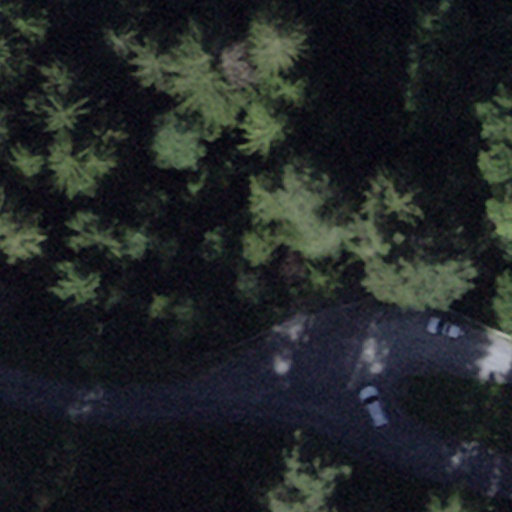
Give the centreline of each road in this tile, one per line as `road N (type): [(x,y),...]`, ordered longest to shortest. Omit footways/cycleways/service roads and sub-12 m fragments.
road 1 (track): [(0,382),(73,407),(331,390)]
road 2 (unclassified): [(331,390),(370,341),(442,337),(511,362)]
road 3 (unclassified): [(331,390),(379,436),(463,468),(511,475)]
